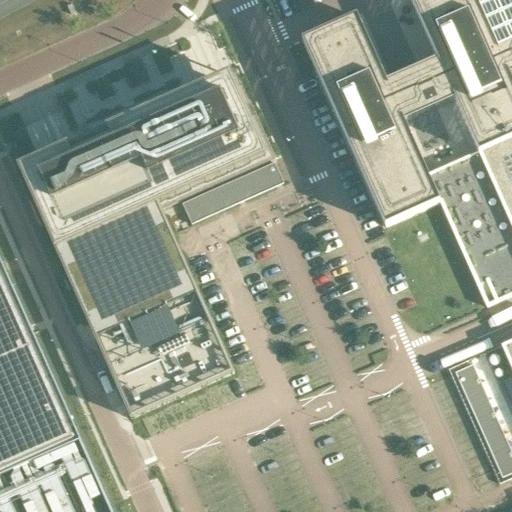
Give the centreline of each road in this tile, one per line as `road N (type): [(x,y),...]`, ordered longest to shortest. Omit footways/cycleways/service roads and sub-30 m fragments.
road 1 (unclassified): [(149,511),(0,176)]
road 2 (unclassified): [(162,0),(150,13),(0,83)]
